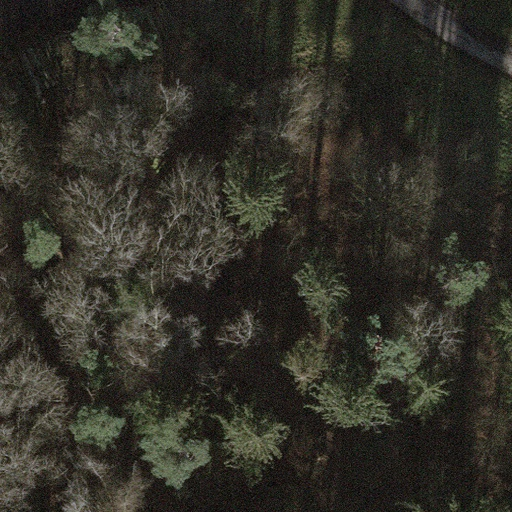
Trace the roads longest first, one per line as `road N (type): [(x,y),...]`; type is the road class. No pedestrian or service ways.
road 1 (track): [(0,496),(34,477),(15,347)]
road 2 (residential): [(401,0),(511,61)]
